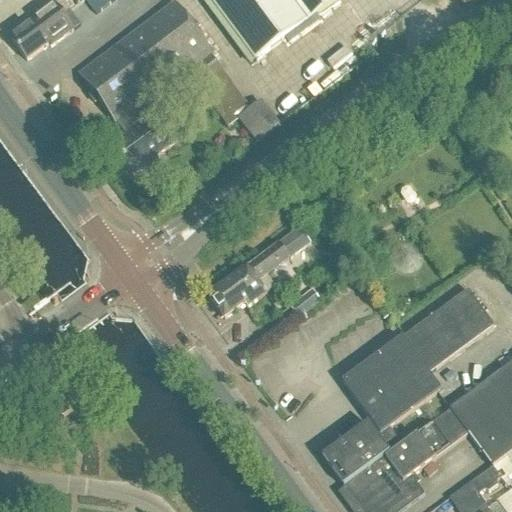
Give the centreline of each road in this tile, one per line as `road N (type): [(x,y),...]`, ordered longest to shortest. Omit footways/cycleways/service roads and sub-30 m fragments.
road 1 (tertiary): [(129,279),(415,63),(511,10)]
road 2 (secondary): [(297,511),(129,279)]
road 3 (secondary): [(129,279),(0,102)]
road 4 (unclassified): [(165,511),(131,497),(0,478)]
